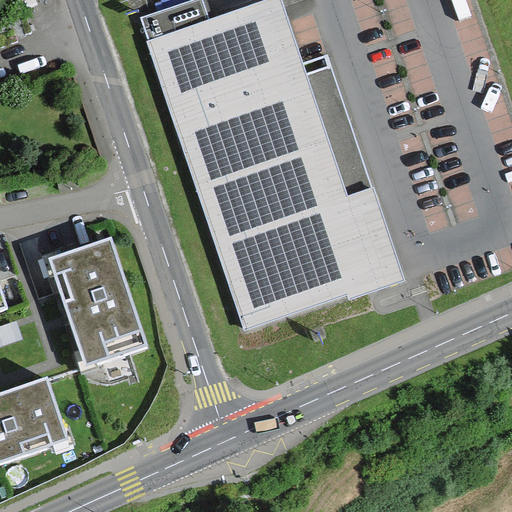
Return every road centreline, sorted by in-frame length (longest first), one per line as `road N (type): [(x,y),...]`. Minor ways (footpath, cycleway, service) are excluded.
road 1 (secondary): [(511,314),(225,441)]
road 2 (tertiary): [(142,187),(225,441)]
road 3 (tertiary): [(76,0),(142,187)]
road 4 (secondary): [(225,441),(69,511)]
road 5 (residential): [(0,219),(142,187)]
